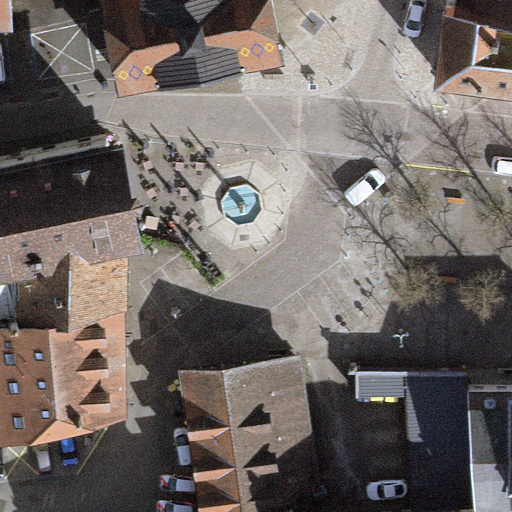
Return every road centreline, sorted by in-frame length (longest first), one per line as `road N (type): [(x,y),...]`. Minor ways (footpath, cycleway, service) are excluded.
road 1 (residential): [(362,110),(258,274),(161,358),(83,495),(0,505)]
road 2 (residential): [(0,120),(140,96),(362,110)]
road 3 (residential): [(362,110),(511,133)]
